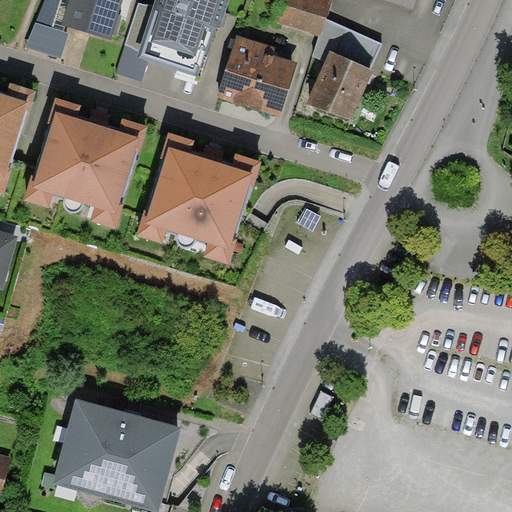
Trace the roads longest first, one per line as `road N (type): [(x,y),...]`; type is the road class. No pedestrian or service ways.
road 1 (residential): [(396,181),(0,58)]
road 2 (residential): [(236,511),(396,181)]
road 3 (residential): [(396,181),(488,0)]
